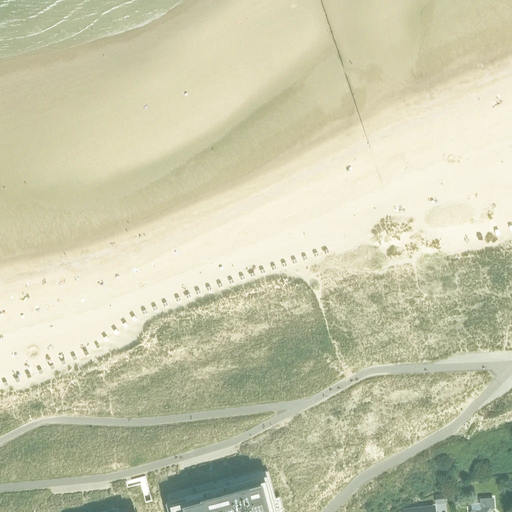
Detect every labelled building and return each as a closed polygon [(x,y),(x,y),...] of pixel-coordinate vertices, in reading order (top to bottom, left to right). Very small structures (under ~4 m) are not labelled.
[(263,511),(253,473),(102,511),(263,511)] [(444,493),(435,494),(436,501),(445,500),(444,493)] [(455,493),(447,496),(450,503),(457,500),(455,493)] [(480,498),(481,507),(481,510),(471,510),(470,511),(489,511),(489,508),(494,508),(493,497),(480,498)] [(429,502),(430,511),(438,511),(437,502),(429,502)]
